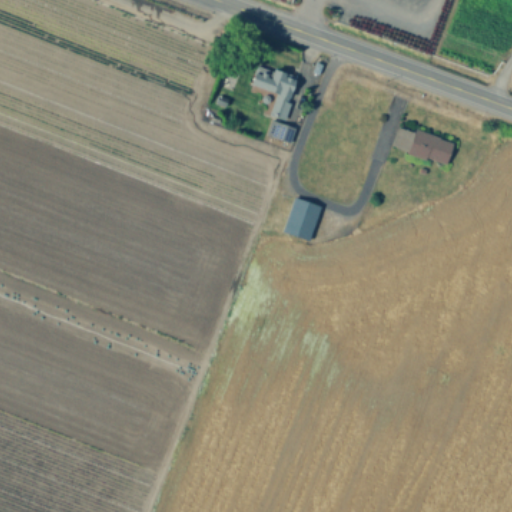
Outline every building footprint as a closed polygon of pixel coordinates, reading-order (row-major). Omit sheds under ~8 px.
[(290,100),(281,119),(269,114),(278,94),(250,81),(258,64),(295,80),(287,99),(290,100)] [(294,130),(288,143),(267,134),(273,121),(294,130)] [(412,132),(404,148),(395,144),(403,127),(412,132)] [(450,148),(443,163),(425,154),(422,161),(404,152),(414,131),(450,148)] [(319,207),(307,239),(283,230),(295,198),(319,207)]
